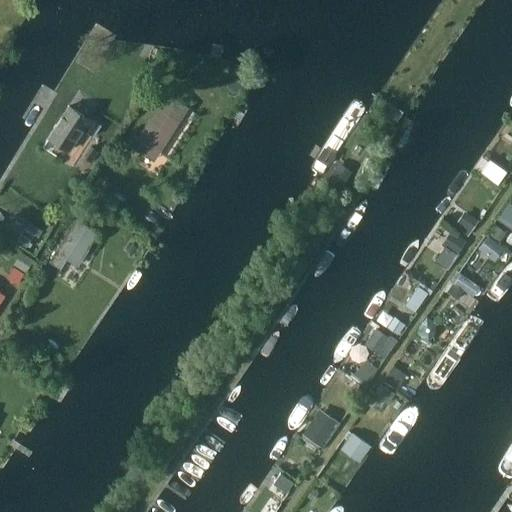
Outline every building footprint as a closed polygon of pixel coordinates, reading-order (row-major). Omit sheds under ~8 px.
[(135,135),(129,144),(142,152),(147,142),(159,150),(179,119),(159,106),(139,137),(135,135)] [(92,136),(99,126),(69,107),(49,137),(69,150),(82,130),(92,136)] [(94,147),(86,159),(93,163),(101,151),(94,147)] [(489,159),(480,172),(497,184),(506,171),(489,159)] [(338,168),(330,180),(339,186),(347,174),(338,168)] [(511,205),(508,203),(501,214),(511,221),(511,205)] [(467,213),(456,229),(467,237),(478,220),(467,213)] [(76,265),(96,233),(76,220),(50,261),(60,267),(66,258),(76,265)] [(495,225),(488,234),(499,242),(506,233),(495,225)] [(26,229),(18,240),(30,247),(32,244),(28,241),(33,234),(26,229)] [(451,231),(442,244),(457,255),(466,241),(451,231)] [(488,234),(478,247),(489,255),(499,242),(488,234)] [(23,253),(15,265),(26,271),(33,259),(23,253)] [(511,255),(501,271),(511,278),(511,255)] [(7,277),(17,284),(24,274),(13,267),(7,277)] [(460,273),(453,283),(463,289),(469,280),(460,273)] [(453,283),(447,291),(457,298),(463,290),(463,289),(453,283)] [(417,285),(404,304),(415,311),(428,292),(417,285)] [(394,316),(387,327),(397,335),(405,324),(394,316)] [(376,328),(367,340),(374,346),(372,350),(383,358),(395,341),(376,328)] [(366,359),(353,374),(364,384),(377,368),(366,359)] [(393,365),(382,381),(396,390),(407,375),(393,365)] [(384,386),(376,397),(387,404),(394,393),(384,386)] [(313,417),(302,434),(320,447),(332,430),(313,417)] [(351,432),(339,449),(358,462),(369,445),(351,432)] [(511,441),(492,470),(510,483),(511,480),(511,441)] [(280,473),(273,483),(286,492),(293,482),(280,473)] [(313,488),(307,496),(313,501),(319,492),(313,488)]
